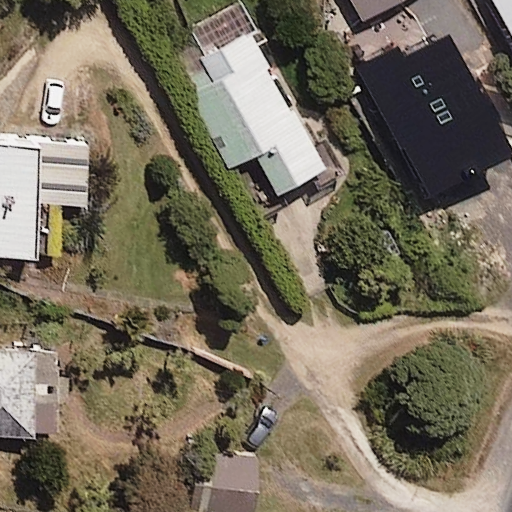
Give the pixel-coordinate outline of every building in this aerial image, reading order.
[(345,0),(356,20),(393,0),(345,0)] [(511,0),(484,0),(511,54),(511,0)] [(326,166),(259,41),(238,2),(157,46),(224,170),(248,156),(270,196),(326,166)] [(444,85),(456,77),(430,41),(358,92),(430,195),(454,179),(449,172),(486,146),(444,85)] [(80,206),(80,140),(0,139),(0,257),(29,258),(29,206),(80,206)] [(0,436),(51,434),(47,347),(0,348),(0,436)] [(249,511),(251,449),(213,448),(211,511),(249,511)]
